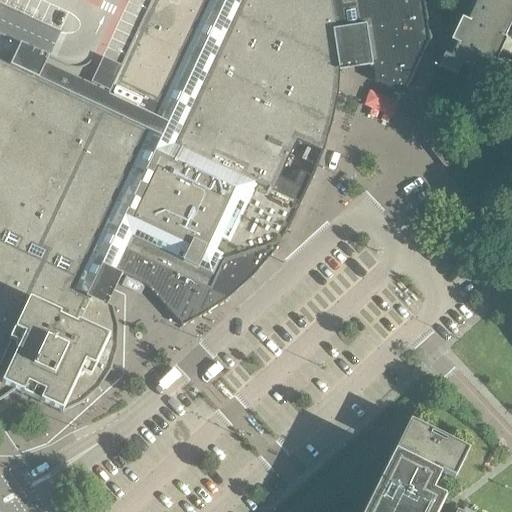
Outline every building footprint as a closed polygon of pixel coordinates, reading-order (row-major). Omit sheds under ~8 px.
[(0,0),(0,401),(14,391),(20,394),(23,395),(40,403),(62,414),(82,404),(99,390),(111,371),(117,350),(118,328),(112,306),(109,304),(121,278),(122,276),(146,288),(167,311),(182,327),(199,318),(228,300),(252,279),(271,256),(288,232),(300,205),(312,179),(299,173),(293,186),(280,179),(297,142),(322,154),(323,152),(332,124),(337,95),(339,74),(373,69),(375,83),(404,96),(429,42),(427,27),(426,23),(422,0),(0,0)] [(511,0),(469,0),(437,67),(456,76),(461,65),(485,77),(511,19),(511,0)] [(365,102),(393,115),(400,100),(372,87),(365,102)] [(451,161),(429,134),(424,138),(446,165),(451,161)] [(238,363),(253,349),(244,339),(229,352),(238,363)] [(438,511),(443,502),(430,495),(441,474),(454,480),(468,452),(410,423),(396,451),(414,460),(411,465),(394,456),(365,511),(438,511)]
